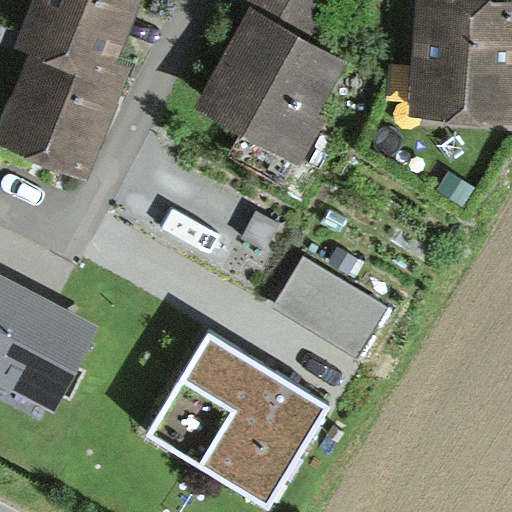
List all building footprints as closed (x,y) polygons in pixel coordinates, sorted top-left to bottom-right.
[(29,0),(18,33),(95,62),(118,0),(29,0)] [(287,137),(333,56),(301,39),(319,6),(309,0),(253,0),(203,91),(287,137)] [(511,0),(413,0),(410,101),(510,105),(511,56),(511,0)] [(0,135),(0,138),(72,168),(112,71),(39,41),(0,135)] [(281,307),(367,357),(397,306),(310,257),(281,307)] [(0,368),(54,398),(90,331),(0,282),(0,368)] [(217,329),(152,430),(270,506),(335,405),(217,329)]
